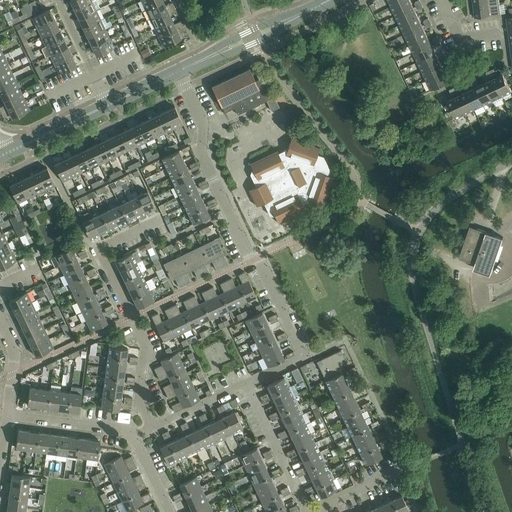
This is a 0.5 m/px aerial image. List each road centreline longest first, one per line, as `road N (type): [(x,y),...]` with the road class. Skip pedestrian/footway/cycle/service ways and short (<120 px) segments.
road 1 (residential): [(245,385),(304,358),(203,157),(204,127),(177,73)]
road 2 (residential): [(152,428),(140,399),(144,346),(99,249),(161,220)]
road 3 (tertiary): [(177,73),(317,6)]
road 4 (residential): [(307,511),(245,385)]
road 5 (residential): [(6,415),(132,431)]
